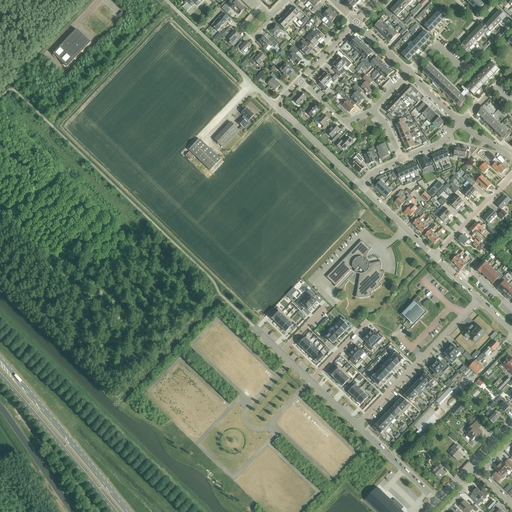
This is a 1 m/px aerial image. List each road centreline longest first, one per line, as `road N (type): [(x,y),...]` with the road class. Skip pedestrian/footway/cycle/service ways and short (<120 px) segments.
road 1 (primary): [(127,511),(0,360)]
road 2 (primary): [(0,374),(115,511)]
road 3 (residential): [(356,425),(479,299)]
road 4 (unclassified): [(275,106),(165,0)]
road 5 (unclassified): [(72,511),(0,407)]
